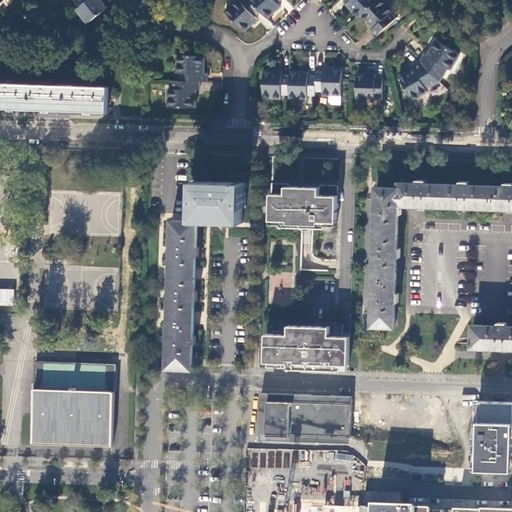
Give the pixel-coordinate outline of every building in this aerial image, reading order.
[(76,10),(87,24),(107,8),(101,0),(75,0),(74,1),(79,8),(76,10)] [(238,0),(227,10),(226,11),(243,29),(249,24),(252,21),(253,23),(258,19),(255,16),(261,10),(250,0),(238,0)] [(250,0),(261,10),(266,16),(275,8),(277,10),(282,6),(279,3),(281,0),(250,0)] [(348,0),(349,2),(346,4),(351,9),(352,7),(361,16),(363,14),(378,0),(348,0)] [(378,0),(363,14),(367,19),(371,23),(369,24),(373,28),(370,31),(376,37),(396,19),(391,13),(393,11),(382,0),(378,0)] [(425,54),(421,61),(440,81),(448,68),(451,69),(460,54),(437,40),(428,55),(425,54)] [(200,81),(207,82),(208,73),(204,73),(205,68),(205,56),(178,55),(177,73),(180,73),(179,80),(200,81)] [(440,81),(421,61),(414,64),(415,68),(400,75),(412,99),(429,91),(428,87),(440,81)] [(317,77),(316,92),(324,92),(323,97),(331,97),(342,97),(343,72),(331,72),(331,69),(325,69),(324,73),(317,73),(317,77)] [(283,95),(290,95),(291,77),(284,76),(284,72),(277,72),(277,74),(269,74),(265,74),(264,99),(283,99),(283,95)] [(290,98),(290,100),(308,100),(308,96),(316,96),(316,92),(317,77),(309,77),(309,73),(303,73),(303,75),(291,74),(291,77),(290,95),(290,98)] [(357,101),(375,102),(375,98),(383,98),(384,79),(376,79),(376,74),(370,74),(370,77),(367,77),(358,76),(357,101)] [(179,80),(172,80),(172,82),(172,89),(169,88),(168,106),(196,107),(196,95),(196,90),(200,90),(200,81),(179,80)] [(32,109),(33,85),(15,84),(15,81),(8,81),(8,84),(0,83),(0,108),(7,108),(7,112),(15,112),(15,109),(32,109)] [(67,110),(68,86),(50,85),(50,82),(43,82),(43,85),(33,85),(32,109),(42,110),(42,113),(49,114),(50,110),(67,110)] [(91,111),(109,112),(110,87),(92,87),(92,84),(85,83),(85,86),(68,86),(67,110),(84,111),(84,115),(91,115),(91,111)] [(330,103),(333,106),(342,106),(342,97),(331,97),(330,103)] [(231,171),(231,182),(247,183),(247,172),(231,171)] [(372,326),(395,327),(396,302),(399,302),(399,294),(396,294),(397,267),(397,258),(401,258),(401,249),(398,249),(399,214),(402,214),(403,205),(410,206),(424,206),(461,207),(468,208),(505,209),(511,208),(511,182),(505,182),(505,186),(469,184),(469,181),(461,181),(461,184),(426,183),(426,180),(418,179),(418,183),(410,183),(400,182),(400,188),(377,187),(372,326)] [(195,220),(195,221),(198,221),(201,221),(243,223),(244,207),(246,207),(247,185),(247,183),(231,182),(194,180),(193,205),(195,206),(195,220)] [(271,193),(271,224),(281,224),(281,226),(309,227),(326,228),(327,226),(337,226),(338,195),(320,195),(320,187),(294,186),(293,194),(271,193)] [(198,221),(195,221),(172,220),(171,271),(171,272),(196,274),(196,273),(196,255),(200,256),(200,247),(197,247),(198,221)] [(196,274),(171,272),(169,315),(169,317),(194,318),(194,317),(195,299),(198,300),(198,291),(195,291),(196,274)] [(0,304),(13,305),(14,288),(0,287),(0,304)] [(194,318),(169,317),(168,357),(167,368),(192,370),(193,358),(193,344),(196,344),(197,336),(194,336),(194,318)] [(511,326),(508,326),(508,323),(499,322),(499,326),(474,325),(473,347),(511,348),(511,326)] [(267,333),(266,362),(288,362),(288,369),(342,370),(342,364),(349,365),(350,333),(347,333),(331,333),(331,326),(289,325),(289,331),(274,331),(274,334),(267,333)] [(36,361),(35,389),(33,442),(113,445),(115,392),(116,364),(36,361)] [(350,440),(352,397),(286,394),(286,393),(255,392),(253,441),(314,444),(314,439),(350,440)] [(511,400),(482,400),(481,415),(479,467),(511,468),(511,400)] [(336,452),(335,458),(350,461),(352,455),(336,452)] [(384,492),(384,502),(400,502),(400,493),(384,492)] [(362,511),(363,502),(297,500),(296,511),(362,511)] [(447,505),(363,502),(362,511),(511,511),(511,507),(488,507),(447,505)]
